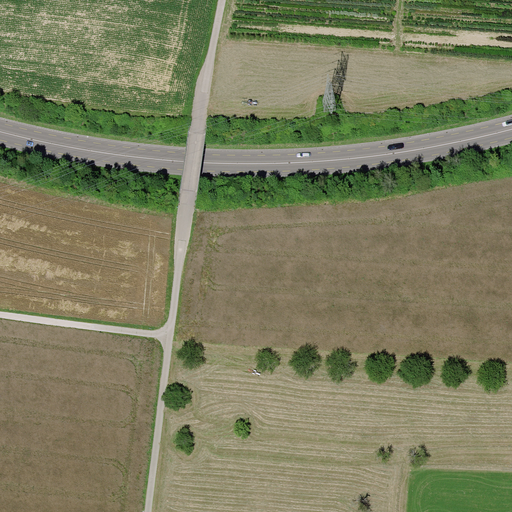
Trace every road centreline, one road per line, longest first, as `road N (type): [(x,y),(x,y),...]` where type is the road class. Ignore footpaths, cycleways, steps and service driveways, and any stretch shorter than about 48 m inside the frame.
road 1 (secondary): [(0,131),(140,160),(237,166),(336,162),(511,127)]
road 2 (track): [(222,0),(198,117),(147,511)]
road 3 (track): [(169,336),(0,313)]
